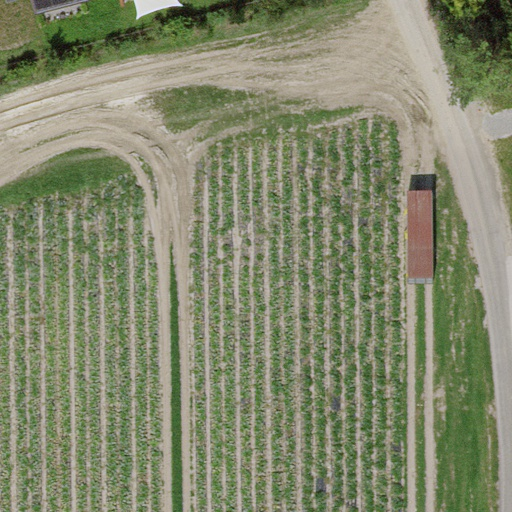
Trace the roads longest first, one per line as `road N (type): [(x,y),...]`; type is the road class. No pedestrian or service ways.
road 1 (track): [(498,511),(484,293),(450,155)]
road 2 (unclassified): [(511,322),(483,203),(408,0)]
road 3 (track): [(304,171),(0,183)]
road 4 (track): [(450,155),(304,171)]
